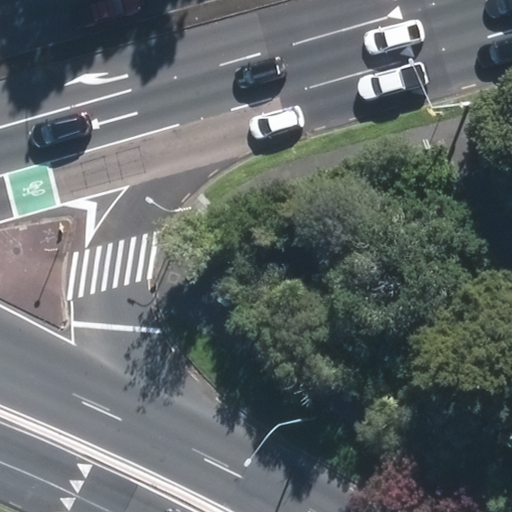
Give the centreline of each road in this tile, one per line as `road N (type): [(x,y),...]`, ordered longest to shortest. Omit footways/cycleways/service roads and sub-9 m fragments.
road 1 (primary): [(226,111),(135,217),(121,253),(114,326),(157,407),(237,473)]
road 2 (primary): [(511,28),(226,111)]
road 3 (secondary): [(0,366),(237,473)]
road 4 (primary): [(226,111),(0,173)]
road 5 (secondary): [(117,511),(0,461)]
